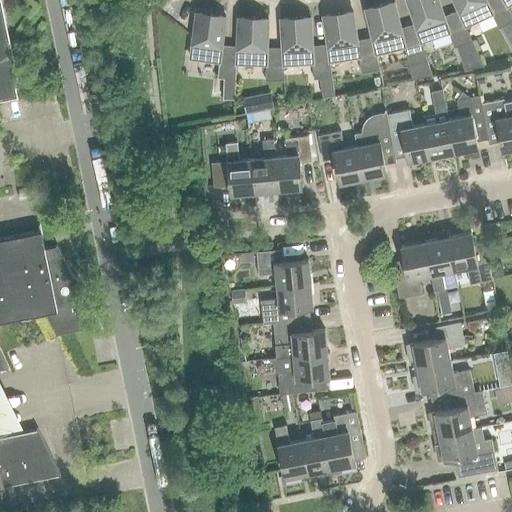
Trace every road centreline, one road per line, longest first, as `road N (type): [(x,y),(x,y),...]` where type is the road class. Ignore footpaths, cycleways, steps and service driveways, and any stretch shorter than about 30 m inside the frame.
road 1 (unclassified): [(162,511),(57,0)]
road 2 (residential): [(360,511),(383,433),(350,285),(356,239)]
road 3 (residential): [(356,239),(389,211),(511,186)]
road 4 (residential): [(356,239),(325,229),(215,239)]
